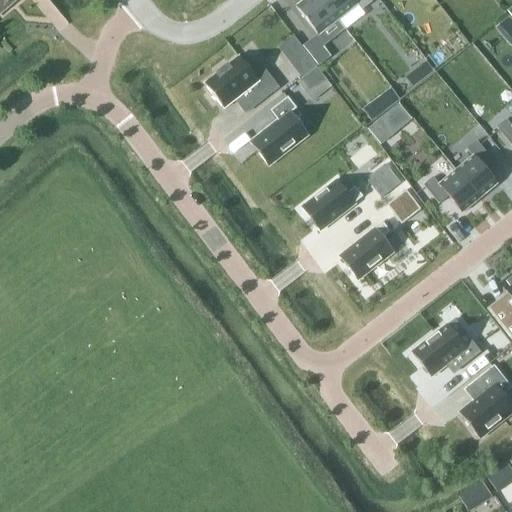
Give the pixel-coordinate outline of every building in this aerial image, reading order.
[(0,0),(0,13),(15,0),(0,0)] [(308,0),(296,10),(318,39),(338,23),(320,0),(308,0)] [(320,0),(338,23),(357,7),(362,13),(372,5),(368,0),(320,0)] [(319,66),(329,57),(322,48),(314,38),(304,47),(311,57),(319,66)] [(202,82),(221,107),(242,92),(252,106),(276,88),(260,66),(250,73),(237,56),(202,82)] [(426,63),(405,79),(412,88),(433,72),(426,63)] [(297,83),(305,93),(324,78),(316,69),(297,83)] [(278,123),(250,144),(268,167),(307,136),(290,115),(296,110),(287,98),(270,112),(278,123)] [(388,133),(378,119),(367,129),(377,142),(388,133)] [(511,130),(505,124),(499,130),(511,143),(511,130)] [(475,158),(457,174),(478,198),(494,184),(481,169),(490,162),(476,146),(469,151),(475,158)] [(433,181),(426,187),(439,204),(449,196),(462,211),(478,198),(457,174),(440,188),(433,181)] [(400,184),(392,175),(373,190),(381,199),(400,184)] [(301,209),(319,232),(363,198),(355,188),(346,194),(337,182),(301,209)] [(387,206),(394,216),(413,201),(405,192),(387,206)] [(339,258),(357,281),(392,253),(381,239),(389,233),(383,224),(339,258)] [(511,296),(501,305),(511,318),(511,274),(502,283),(511,296)] [(464,349),(447,327),(412,354),(431,378),(452,361),(459,371),(480,354),(472,343),(464,349)] [(494,367),(470,385),(480,398),(473,404),(459,414),(479,439),(511,413),(511,409),(501,396),(511,388),(494,367)] [(475,495),(482,506),(493,499),(486,488),(475,495)]
